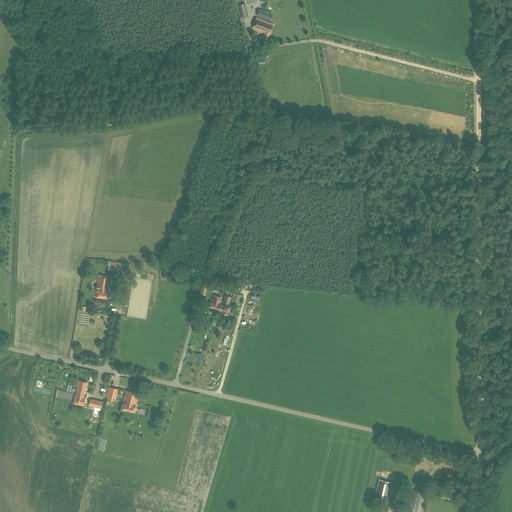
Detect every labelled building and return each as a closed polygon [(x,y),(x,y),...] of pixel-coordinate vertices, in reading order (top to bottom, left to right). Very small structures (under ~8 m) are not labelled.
[(239,4),(242,17),(248,16),(246,3),(239,4)] [(256,15),(270,21),(273,14),(259,8),(256,15)] [(262,40),(266,42),(274,24),(256,17),(252,28),(265,33),(262,40)] [(108,270),(127,272),(128,263),(109,261),(108,270)] [(95,297),(107,298),(110,276),(99,275),(95,297)] [(126,282),(124,296),(129,297),(132,283),(126,282)] [(234,311),(238,312),(242,295),(233,293),(230,306),(233,307),(234,304),(235,305),(234,311)] [(208,307),(218,310),(220,304),(222,297),(213,294),(211,301),(210,301),(208,307)] [(222,302),(229,304),(231,297),(225,294),(222,302)] [(230,307),(220,304),(218,310),(221,311),(221,312),(228,314),(230,307)] [(81,393),(85,394),(85,392),(87,382),(78,380),(76,390),(77,390),(77,392),(81,393)] [(109,386),(106,399),(116,401),(117,395),(118,388),(109,386)] [(121,409),(135,412),(135,411),(136,411),(137,407),(136,407),(136,405),(135,405),(138,393),(126,390),(123,403),(122,403),(121,409)] [(84,397),(85,394),(81,393),(77,392),(76,394),(75,394),(73,403),(84,405),(85,398),(84,397)] [(374,499),(387,502),(390,492),(391,493),(392,489),(391,489),(392,482),(379,479),(374,499)] [(408,510),(417,511),(422,492),(413,490),(408,510)]
